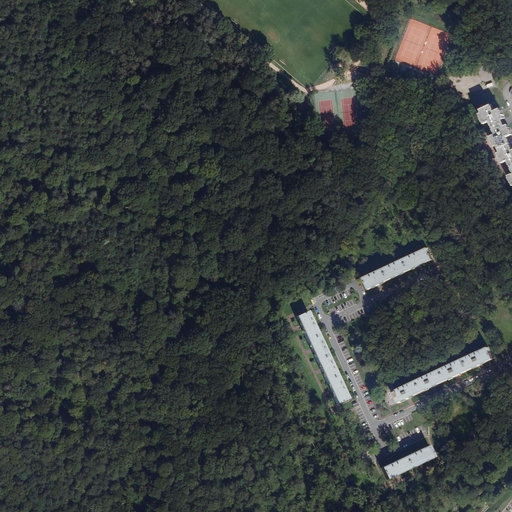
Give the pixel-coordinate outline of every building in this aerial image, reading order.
[(511,133),(511,132),(511,131),(511,129),(510,130),(508,125),(506,126),(503,119),(505,118),(503,113),(502,110),(501,110),(500,109),(494,111),(494,110),(494,109),(493,106),(492,106),(491,105),(481,110),(482,113),(480,114),(482,119),(483,122),(484,122),(485,125),(485,126),(486,129),(487,128),(488,132),(489,135),(490,135),(491,138),(491,139),(492,142),(493,141),(495,147),(497,146),(500,152),(498,153),(501,158),(500,158),(501,161),(502,161),(504,165),(503,165),(504,168),(505,168),(507,171),(506,171),(507,174),(508,174),(510,177),(509,178),(510,181),(511,181),(511,182),(511,133)] [(369,289),(433,259),(427,248),(363,278),(369,289)] [(337,404),(349,399),(308,311),(296,316),(337,404)] [(494,359),(488,347),(393,391),(390,384),(381,389),(390,407),(494,359)] [(381,468),(387,479),(434,457),(428,445),(381,468)]
